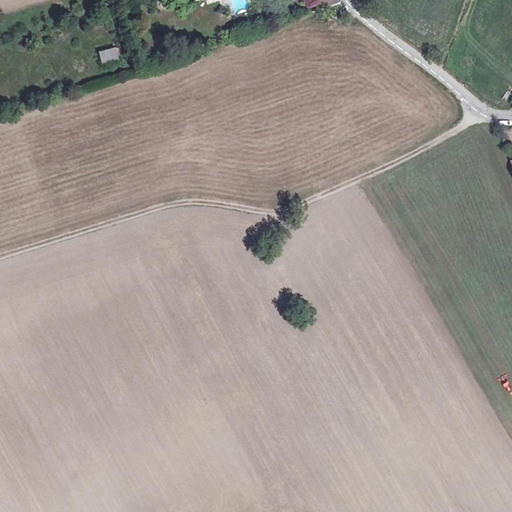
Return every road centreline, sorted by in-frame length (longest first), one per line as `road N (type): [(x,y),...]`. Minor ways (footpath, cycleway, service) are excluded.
road 1 (track): [(474,106),(460,126),(297,205),(265,211),(191,199),(0,255)]
road 2 (residential): [(511,116),(474,106),(347,0)]
